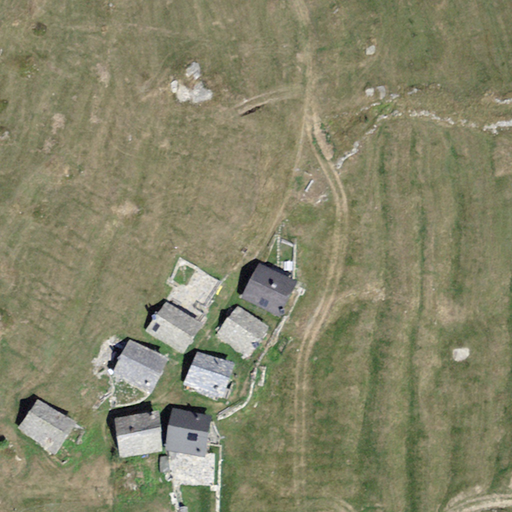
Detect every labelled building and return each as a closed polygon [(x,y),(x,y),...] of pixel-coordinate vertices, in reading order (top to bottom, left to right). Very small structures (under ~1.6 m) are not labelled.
[(293,285),(259,269),(245,298),(279,314),(293,285)] [(198,327),(166,306),(150,331),(182,351),(198,327)] [(238,312),(220,334),(248,355),(265,332),(238,312)] [(163,361),(130,344),(115,372),(148,389),(163,361)] [(198,358),(187,384),(218,396),(229,369),(198,358)] [(70,425),(38,404),(22,429),(54,450),(70,425)] [(209,421),(174,413),(166,446),(201,454),(209,421)] [(154,416),(117,422),(122,455),(159,449),(154,416)]
